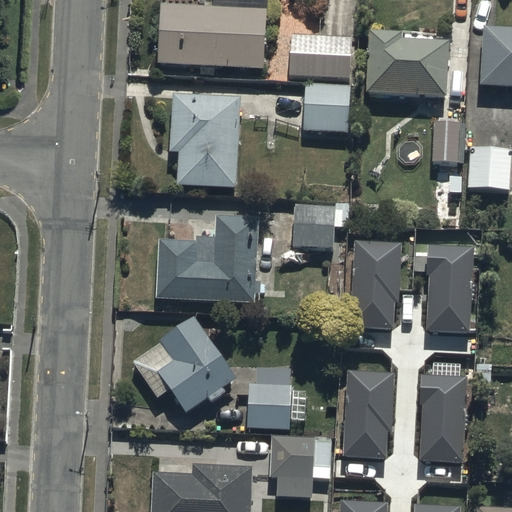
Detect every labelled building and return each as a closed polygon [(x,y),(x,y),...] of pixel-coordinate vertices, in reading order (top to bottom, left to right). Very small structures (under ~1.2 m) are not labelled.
[(265,73),(268,15),(160,9),(157,67),(265,73)] [(511,89),(511,30),(482,28),(479,88),(511,89)] [(446,100),(449,45),(401,43),(401,36),(370,35),(367,97),(446,100)] [(352,41),(292,37),(290,79),(350,82),(352,41)] [(350,89),(306,87),(304,134),(349,136),(350,89)] [(241,101),(173,98),(170,156),(179,156),(177,191),(237,193),(241,101)] [(459,127),(433,127),(432,167),(458,168),(459,127)] [(510,154),(469,153),(468,194),(509,196),(510,154)] [(336,212),(295,211),(294,253),(335,254),(336,212)] [(197,246),(159,245),(157,304),(256,309),(256,298),(261,298),(262,286),(257,286),(260,222),(217,220),(216,243),(197,242),(197,246)] [(402,248),(355,245),(350,332),(394,334),(395,307),(399,308),(402,248)] [(428,250),(426,280),(430,280),(427,335),(470,337),(474,252),(428,250)] [(195,324),(133,367),(159,404),(170,396),(188,421),(210,405),(213,408),(227,398),(224,393),(238,383),(195,324)] [(306,395),(291,395),(291,374),(255,374),(255,388),(249,388),(248,435),(291,436),(291,425),(306,425),(306,395)] [(395,378),(348,375),(343,461),(387,463),(388,437),(392,438),(395,378)] [(468,382),(422,379),(420,410),(423,410),(420,465),(463,467),(468,382)] [(245,408),(222,408),(222,415),(209,415),(209,427),(222,426),(222,432),(245,432),(245,408)] [(315,443),(273,441),(271,482),(278,482),(277,500),(312,502),(315,443)] [(250,511),(252,473),(192,471),(191,479),(153,478),(151,511),(250,511)]
